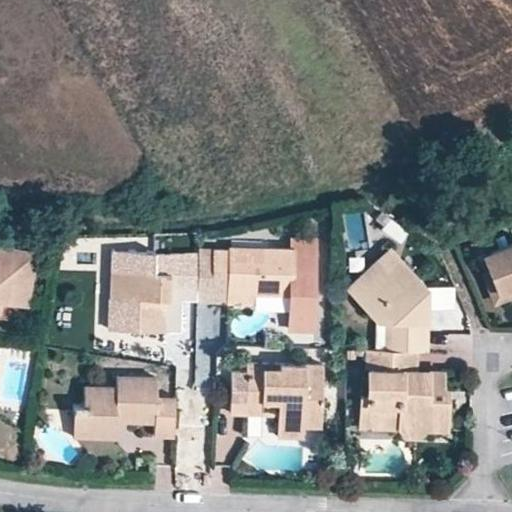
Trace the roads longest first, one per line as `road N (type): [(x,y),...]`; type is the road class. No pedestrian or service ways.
road 1 (residential): [(0,491),(245,504)]
road 2 (residential): [(511,356),(481,355),(481,511)]
road 3 (residential): [(245,504),(421,511)]
